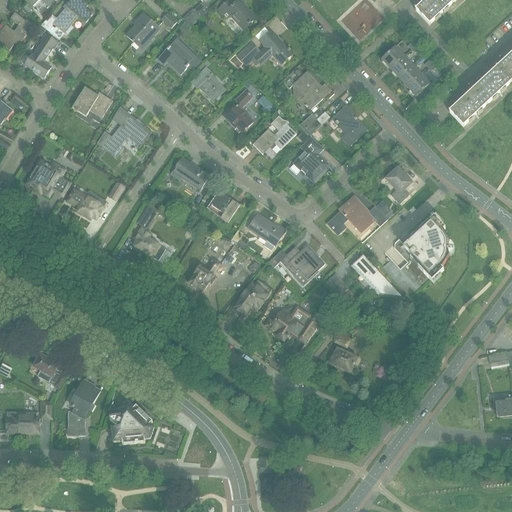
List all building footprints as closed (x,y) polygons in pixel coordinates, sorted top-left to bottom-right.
[(32,7),(34,6),(39,0),(40,0),(49,8),(55,0),(25,0),(25,1),(28,4),(23,9),(28,13),(33,8),(32,7)] [(85,10),(88,6),(79,0),(72,0),(57,20),(51,15),(41,27),(59,41),(65,34),(67,36),(74,29),(71,26),(78,17),(86,24),(92,16),(85,10)] [(429,0),(417,12),(415,10),(429,26),(439,17),(440,18),(441,18),(440,16),(443,13),(444,14),(445,14),(443,13),(453,4),(449,0),(429,0)] [(228,1),(221,8),(219,10),(228,20),(230,17),(243,31),(256,19),(255,19),(254,20),(249,15),(250,13),(239,1),(233,6),(228,1)] [(194,10),(183,19),(191,28),(200,19),(198,17),(208,9),(203,3),(194,11),(194,10)] [(8,52),(9,52),(15,45),(18,47),(34,26),(26,21),(25,22),(15,14),(10,20),(19,26),(13,34),(10,32),(11,30),(6,26),(0,32),(0,43),(9,51),(8,52)] [(134,43),(140,48),(149,38),(151,40),(160,30),(143,15),(137,21),(137,22),(140,25),(138,27),(136,26),(126,37),(134,43)] [(162,20),(172,29),(177,23),(167,15),(162,20)] [(282,66),(285,62),(293,55),(289,52),(291,50),(290,49),(288,51),(281,43),(280,44),(270,33),(260,42),(265,48),(260,53),(252,44),(237,57),(246,67),(255,59),(261,66),(272,56),(282,66)] [(25,66),(37,75),(44,79),(51,68),(43,63),(53,49),(54,50),(58,44),(46,36),(41,42),(43,43),(34,57),(32,56),(25,66)] [(165,53),(158,61),(164,66),(167,63),(168,64),(170,66),(181,76),(187,69),(191,74),(202,62),(199,62),(177,41),(178,39),(177,38),(172,44),(173,45),(165,53)] [(417,45),(414,41),(408,47),(411,51),(417,45)] [(421,49),(417,45),(411,51),(415,54),(421,49)] [(390,70),(404,57),(396,48),(396,47),(381,61),(382,61),(387,67),(389,65),(392,68),(390,70)] [(511,56),(498,69),(497,68),(496,68),(511,84),(511,82),(511,56)] [(393,73),(399,79),(412,66),(404,57),(390,70),(392,68),(395,71),(393,73)] [(434,63),(431,60),(425,65),(428,69),(434,63)] [(438,67),(434,63),(428,69),(432,73),(438,67)] [(407,88),(421,75),(412,66),(399,79),(405,85),(406,84),(409,86),(407,88)] [(207,68),(198,77),(191,84),(197,90),(201,86),(218,102),(216,100),(226,90),(214,79),(215,77),(207,68)] [(497,70),(496,71),(474,91),(473,90),(472,90),(487,106),(497,97),(498,98),(497,96),(500,93),(502,94),(501,93),(511,84),(496,68),(497,70)] [(308,72),(300,79),(293,85),(299,92),(294,96),(304,107),(305,106),(310,112),(326,96),(329,99),(334,95),(325,85),(320,89),(318,87),(319,85),(307,73),(308,72)] [(421,75),(407,88),(407,89),(409,87),(412,90),(410,91),(416,97),(415,97),(416,98),(430,84),(429,84),(421,75)] [(89,111),(102,119),(113,102),(99,93),(97,96),(85,89),(72,109),(76,111),(75,112),(77,113),(78,112),(86,117),(89,111)] [(474,92),(469,97),(451,113),(449,112),(463,128),(473,119),(474,120),(475,119),(473,118),(477,115),(478,116),(477,115),(487,106),(472,90),(474,92)] [(245,92),(243,94),(236,101),(239,105),(226,119),(231,124),(233,123),(243,133),(245,132),(246,133),(254,124),(241,111),(252,99),(245,92)] [(0,124),(1,125),(0,126),(4,122),(5,122),(6,121),(5,120),(12,111),(14,112),(0,101),(0,124)] [(342,139),(343,141),(349,148),(368,131),(360,122),(359,123),(356,120),(357,119),(356,118),(355,119),(345,109),(346,108),(346,107),(333,119),(347,135),(342,139)] [(105,133),(97,145),(114,159),(115,158),(113,156),(128,137),(140,147),(139,149),(152,133),(145,127),(144,128),(136,122),(137,121),(120,108),(113,120),(121,127),(112,138),(105,133)] [(333,108),(325,116),(330,121),(338,113),(333,108)] [(299,127),(305,132),(316,121),(311,116),(299,127)] [(270,132),(261,140),(254,147),(261,154),(269,147),(270,148),(271,147),(270,146),(273,143),(281,151),(297,135),(287,125),(288,123),(287,122),(282,121),(278,118),(271,125),(279,133),(274,137),(270,132)] [(316,121),(305,132),(310,137),(321,126),(316,121)] [(324,150),(311,138),(300,149),(305,153),(300,159),(299,160),(295,164),(294,165),(295,166),(295,165),(300,170),(301,171),(306,176),(307,177),(307,176),(312,181),(312,182),(313,182),(313,181),(317,177),(318,177),(318,176),(323,171),(323,172),(324,171),(323,171),(327,167),(328,166),(327,165),(322,161),(322,160),(321,160),(318,157),(324,150)] [(171,176),(179,181),(199,195),(210,178),(196,168),(195,169),(181,160),(182,160),(171,176)] [(35,188),(49,196),(52,191),(63,197),(70,184),(60,178),(64,171),(53,165),(51,169),(48,167),(49,167),(47,166),(40,163),(27,185),(34,190),(35,189),(34,189),(35,188)] [(391,196),(399,206),(410,196),(404,190),(412,183),(398,169),(386,180),(397,191),(391,196)] [(109,198),(116,202),(124,188),(117,184),(109,198)] [(97,218),(106,203),(97,198),(95,197),(92,201),(86,197),(86,198),(74,191),(71,196),(70,198),(67,202),(79,209),(78,210),(77,213),(91,221),(92,220),(94,216),(95,216),(97,217),(97,218)] [(218,192),(207,209),(208,210),(211,205),(224,213),(221,219),(228,224),(234,215),(240,206),(218,192)] [(334,232),(335,232),(337,233),(339,234),(342,232),(343,230),(343,228),(342,225),(349,219),(361,233),(374,222),(380,228),(387,221),(375,208),(368,214),(354,199),(341,211),(342,212),(328,225),(334,232)] [(149,216),(153,209),(148,205),(136,223),(147,230),(154,219),(149,216)] [(182,217),(188,221),(196,209),(190,206),(182,217)] [(258,215),(252,223),(248,230),(267,242),(264,246),(264,248),(270,252),(272,252),(275,248),(286,231),(278,226),(276,227),(258,215)] [(413,240),(403,249),(412,258),(411,259),(410,259),(433,284),(434,284),(432,282),(444,271),(442,269),(449,257),(450,244),(443,231),(445,229),(434,218),(436,216),(436,215),(411,239),(412,239),(413,240)] [(151,235),(150,235),(142,229),(137,236),(139,237),(134,247),(136,248),(136,250),(139,252),(141,251),(158,262),(165,251),(149,240),(151,235)] [(231,241),(236,245),(243,235),(238,231),(231,241)] [(280,262),(280,263),(293,276),(298,271),(307,281),(305,283),(306,283),(325,266),(318,258),(319,258),(319,257),(318,258),(314,254),(307,246),(290,263),(286,258),(287,257),(286,256),(280,262)] [(380,296),(403,298),(402,298),(401,297),(363,257),(364,256),(363,256),(351,267),(351,268),(353,266),(380,295),(380,296)] [(279,265),(274,259),(269,264),(274,269),(279,265)] [(200,267),(194,276),(195,276),(189,284),(197,289),(197,288),(204,293),(210,285),(208,284),(221,266),(215,261),(207,272),(200,267)] [(248,271),(250,272),(253,275),(260,267),(255,263),(248,271)] [(327,284),(339,297),(347,290),(335,276),(327,284)] [(233,309),(242,315),(245,317),(252,308),(256,312),(267,297),(259,291),(260,290),(252,284),(233,309)] [(304,314),(304,315),(303,315),(296,311),(291,317),(282,311),(274,324),(270,321),(265,327),(277,335),(276,337),(284,342),(290,333),(296,338),(306,344),(319,324),(310,318),(310,316),(306,314),(304,314)] [(334,344),(346,349),(349,343),(337,337),(334,344)] [(342,349),(341,351),(337,350),(334,358),(331,357),(329,362),(331,363),(331,364),(331,366),(353,376),(357,375),(359,372),(356,368),(356,367),(354,366),(357,360),(356,359),(345,353),(346,350),(342,349)] [(508,361),(507,354),(489,357),(490,364),(508,361)] [(40,356),(35,364),(33,368),(41,372),(38,378),(49,384),(50,382),(55,385),(54,386),(60,390),(66,379),(55,373),(58,366),(40,356)] [(5,369),(15,374),(18,366),(8,362),(5,369)] [(73,409),(75,410),(85,416),(86,416),(89,410),(92,412),(95,407),(92,405),(101,389),(101,388),(98,393),(93,390),(94,388),(84,383),(79,393),(77,392),(69,405),(73,407),(73,409)] [(511,416),(511,397),(511,398),(493,399),(494,407),(496,407),(497,418),(511,416)] [(52,406),(41,399),(41,420),(52,420),(52,406)] [(110,412),(114,403),(113,403),(110,413),(114,417),(114,418),(112,418),(111,418),(110,418),(110,419),(109,420),(109,421),(110,421),(110,422),(116,427),(116,428),(112,429),(113,444),(122,443),(122,446),(145,444),(145,441),(150,440),(154,429),(150,425),(153,423),(136,407),(134,409),(128,403),(115,416),(110,412)] [(85,416),(75,410),(73,413),(68,412),(68,437),(85,437),(85,416)] [(7,417),(7,418),(7,420),(7,434),(20,434),(20,433),(25,433),(25,434),(34,434),(38,434),(38,427),(38,418),(38,417),(38,416),(38,415),(36,415),(36,416),(36,417),(37,417),(37,418),(26,417),(25,417),(25,415),(7,414),(7,417)] [(261,458),(261,465),(260,465),(260,474),(271,474),(272,465),(269,465),(269,458),(261,458)] [(292,477),(297,479),(301,469),(295,467),(292,477)]
